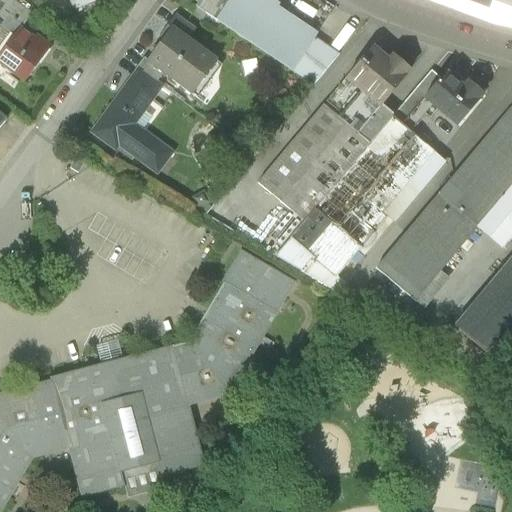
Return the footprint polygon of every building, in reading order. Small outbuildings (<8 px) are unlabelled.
[(0,0),(0,28),(13,38),(30,15),(8,0),(0,0)] [(292,72),(315,39),(316,36),(262,0),(202,0),(197,7),(292,72)] [(511,0),(418,0),(492,27),(511,30),(511,0)] [(171,30),(146,64),(161,75),(191,97),(216,64),(171,30)] [(0,60),(0,68),(23,86),(50,49),(37,39),(34,43),(20,33),(0,60)] [(315,39),(292,72),(312,86),(338,56),(315,39)] [(347,81),(379,107),(409,71),(392,57),(388,62),(373,50),(347,81)] [(153,85),(161,75),(146,64),(143,61),(135,71),(153,85)] [(161,90),(153,85),(135,71),(89,134),(114,152),(118,147),(156,175),(171,155),(133,127),(161,90)] [(431,72),(392,119),(400,126),(422,101),(440,80),(431,72)] [(440,80),(422,101),(455,129),(483,97),(467,84),(462,90),(444,75),(440,80)] [(392,119),(380,109),(356,137),(322,108),(258,184),(303,222),(392,119)] [(511,109),(375,272),(413,304),(475,230),(501,252),(511,238),(511,109)] [(392,119),(303,222),(273,258),(299,274),(310,261),(334,281),(357,253),(364,258),(444,163),(400,126),(392,119)] [(85,161),(76,157),(69,170),(77,175),(85,161)] [(51,383),(0,396),(0,511),(30,461),(68,451),(81,500),(123,489),(127,501),(163,491),(160,479),(204,467),(188,407),(228,396),(294,284),(241,253),(187,345),(50,380),(51,383)] [(511,261),(455,330),(492,361),(511,337),(511,261)]
